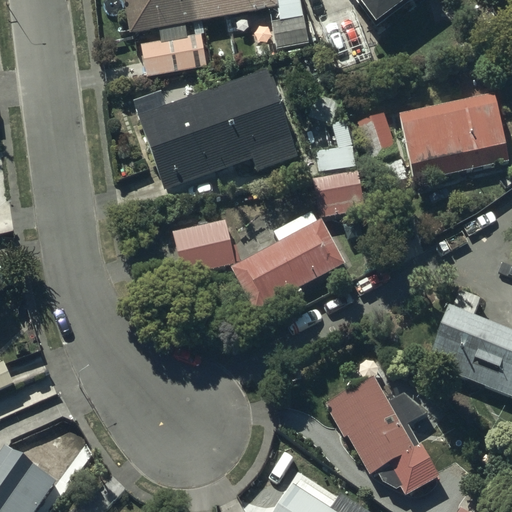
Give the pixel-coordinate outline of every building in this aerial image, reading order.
[(274,0),(122,0),(130,42),(159,37),(161,49),(142,52),(147,83),(206,71),(201,42),(188,44),(186,32),(277,14),(274,0)] [(348,0),(375,38),(427,0),(348,0)] [(349,13),(318,25),(332,61),(363,48),(349,13)] [(301,24),(271,29),(276,55),(306,49),(301,24)] [(164,97),(134,108),(164,198),(253,166),(257,177),(296,164),(267,78),(169,111),(164,97)] [(492,101),(399,122),(414,189),(507,168),(492,101)] [(383,120),(357,129),(371,168),(396,159),(383,120)] [(346,127),(332,130),(338,155),(317,156),(318,178),(357,173),(346,127)] [(357,180),(313,186),(321,225),(364,217),(357,180)] [(255,321),(344,273),(320,229),(317,231),(311,220),(273,240),(279,251),(231,277),(255,321)] [(235,272),(224,227),(173,240),(184,284),(235,272)] [(511,345),(450,320),(429,370),(511,404),(511,345)] [(404,504),(438,484),(408,432),(419,426),(404,400),(389,409),(374,385),(325,414),(344,446),(347,444),(372,485),(378,481),(390,501),(399,495),(404,504)] [(0,511),(38,511),(54,489),(5,455),(0,462),(0,511)] [(293,494),(280,511),(333,511),(335,510),(301,488),(296,496),(293,494)]
